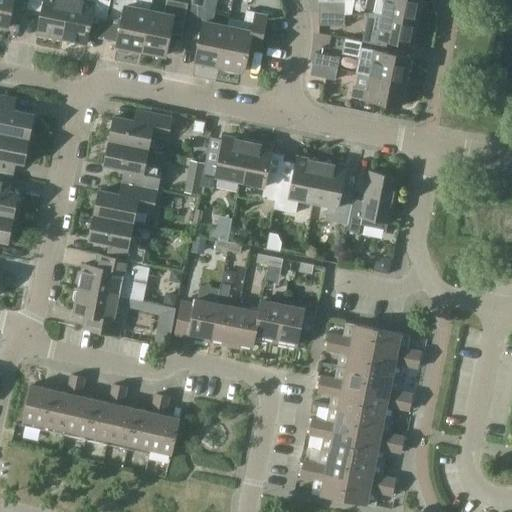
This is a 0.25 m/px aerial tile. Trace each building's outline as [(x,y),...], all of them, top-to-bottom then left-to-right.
[(0,0),(0,26),(8,28),(13,4),(24,6),(25,0),(0,0)] [(62,39),(69,0),(29,0),(29,4),(43,7),(37,34),(62,39)] [(110,0),(69,0),(62,39),(87,44),(92,17),(107,20),(110,0)] [(117,46),(141,51),(149,11),(134,8),(135,0),(114,0),(111,17),(122,19),(117,46)] [(149,11),(141,51),(166,56),(171,29),(182,31),(188,4),(167,0),(164,14),(149,11)] [(377,0),(374,13),(382,15),(417,22),(420,11),(424,11),(426,3),(422,0),(421,0),(377,0)] [(320,3),(320,14),(345,15),(345,4),(320,3)] [(195,62),(220,67),(228,27),(213,24),(215,10),(192,5),(186,32),(201,35),(195,62)] [(228,27),(220,67),(223,68),(223,70),(226,72),(229,73),(231,73),(235,74),(239,74),(240,71),(244,72),(250,45),(262,47),(268,15),(247,11),(244,22),(229,19),(228,27)] [(345,15),(320,14),(319,26),(344,27),(345,15)] [(417,22),(382,15),(377,39),(412,47),(417,22)] [(373,61),(370,76),(405,83),(410,58),(361,48),(359,58),(373,61)] [(315,53),(313,64),(337,69),(340,58),(315,53)] [(337,69),(313,64),(311,76),(335,80),(337,69)] [(405,83),(370,76),(367,91),(352,88),(351,97),(400,108),(405,83)] [(0,134),(29,140),(34,115),(5,109),(8,98),(0,95),(0,134)] [(114,117),(109,141),(149,150),(151,136),(168,139),(173,117),(145,111),(143,123),(114,117)] [(29,140),(0,134),(0,171),(5,172),(7,161),(25,164),(29,140)] [(216,177),(240,182),(248,142),(223,137),(218,164),(206,162),(201,186),(213,189),(216,177)] [(133,172),(130,184),(158,190),(162,167),(146,163),(149,150),(109,141),(104,166),(133,172)] [(262,198),(275,201),(279,183),(280,177),(267,174),(273,147),(248,142),(240,182),(264,187),(262,198)] [(298,200),(313,203),(321,163),(297,158),(292,185),(279,183),(275,201),(273,209),(295,214),(298,200)] [(326,220),(348,224),(352,202),(354,192),(342,190),(346,168),(321,163),(313,203),(328,206),(326,220)] [(352,202),(348,224),(347,231),(359,233),(361,225),(386,230),(388,223),(389,223),(398,178),(371,173),(364,204),(352,202)] [(0,215),(14,218),(14,215),(18,214),(20,207),(16,204),(19,194),(1,190),(3,178),(0,177),(0,215)] [(99,191),(94,215),(134,223),(136,210),(153,213),(158,190),(130,184),(128,197),(99,191)] [(202,212),(196,211),(192,232),(198,233),(202,212)] [(14,218),(0,215),(0,240),(9,243),(11,232),(15,231),(16,223),(13,221),(14,218)] [(118,245),(115,258),(143,263),(145,251),(138,249),(140,239),(131,237),(134,223),(94,215),(89,240),(118,245)] [(206,240),(194,238),(192,248),(204,250),(206,240)] [(215,249),(228,251),(229,242),(217,240),(215,249)] [(229,242),(228,251),(240,254),(242,245),(229,242)] [(256,263),(269,265),(271,257),(258,254),(256,263)] [(79,289),(118,297),(142,301),(149,264),(143,263),(115,258),(103,255),(101,268),(84,264),(82,270),(78,271),(76,283),(79,286),(79,289)] [(271,257),(269,265),(281,268),(283,259),(271,257)] [(301,263),(299,272),(312,274),(314,265),(301,263)] [(222,345),(230,347),(238,308),(227,305),(231,286),(222,284),(217,303),(210,338),(211,338),(223,340),(222,345)] [(118,297),(79,289),(74,313),(91,317),(89,329),(119,336),(121,322),(113,321),(118,297)] [(164,299),(163,304),(175,307),(177,296),(171,295),(164,299)] [(210,343),(211,338),(210,338),(217,303),(196,299),(194,304),(181,301),(176,328),(181,329),(179,337),(210,343)] [(259,312),(255,335),(256,335),(255,339),(275,344),(283,304),(261,300),(259,312)] [(305,309),(283,304),(275,344),(297,348),(305,309)] [(238,308),(230,347),(239,349),(240,344),(253,347),(255,339),(256,335),(255,335),(259,312),(238,308)] [(329,334),(328,342),(373,351),(378,329),(346,323),(343,337),(329,334)] [(378,329),(373,351),(419,361),(421,353),(407,350),(410,336),(378,329)] [(340,353),(337,366),(369,372),(373,351),(328,342),(326,350),(340,353)] [(373,351),(369,372),(401,379),(404,366),(418,369),(419,361),(373,351)] [(321,376),(319,384),(365,394),(369,372),(337,366),(334,379),(321,376)] [(369,372),(365,394),(411,403),(412,395),(399,392),(401,379),(369,372)] [(43,430),(65,435),(78,377),(71,375),(67,393),(53,390),(43,430)] [(65,435),(86,440),(95,400),(80,396),(85,378),(78,377),(65,435)] [(331,395),(329,408),(361,415),(365,394),(319,384),(317,392),(331,395)] [(22,425),(43,430),(53,390),(31,385),(22,425)] [(86,440),(107,444),(120,386),(113,385),(109,403),(95,400),(86,440)] [(107,444),(128,449),(137,409),(123,406),(127,388),(120,386),(107,444)] [(128,449),(149,454),(162,396),(155,394),(151,412),(137,409),(128,449)] [(365,394),(361,415),(393,421),(395,408),(409,411),(411,403),(365,394)] [(162,396),(149,454),(171,459),(175,439),(180,441),(184,424),(179,423),(180,419),(165,415),(169,397),(162,396)] [(312,419),(310,427),(356,436),(361,415),(329,408),(326,422),(312,419)] [(361,415),(356,436),(402,445),(404,437),(390,434),(393,421),(361,415)] [(323,438),(320,451),(352,457),(356,436),(310,427),(309,435),(323,438)] [(356,436),(352,457),(384,464),(387,450),(401,453),(402,445),(356,436)] [(304,461),(302,469),(348,478),(352,457),(320,451),(317,464),(304,461)] [(352,457),(348,478),(394,488),(395,480),(382,477),(384,464),(352,457)] [(311,494),(343,500),(348,478),(302,469),(300,477),(314,480),(311,494)] [(348,478),(343,500),(376,507),(378,493),(392,496),(394,488),(348,478)]
